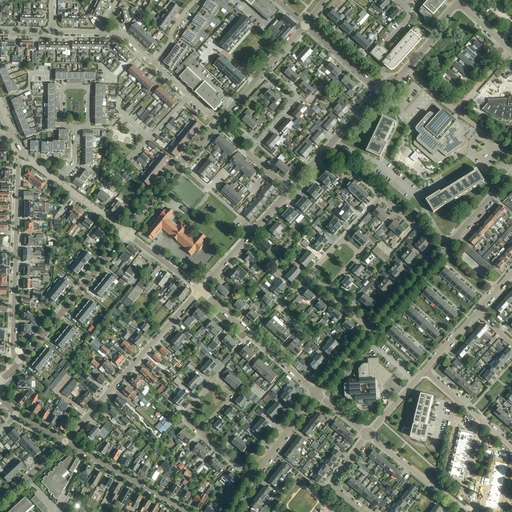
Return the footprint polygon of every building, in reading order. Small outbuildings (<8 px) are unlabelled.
[(207,0),(201,9),(206,13),(207,13),(214,18),(221,8),(226,11),(227,10),(231,13),(234,10),(227,5),(220,0),(219,2),(216,0),(215,0),(214,2),(210,0),(207,0)] [(220,0),(227,5),(230,0),(246,0),(269,20),(277,11),(274,8),(271,5),(271,6),(268,3),(269,3),(266,0),(265,1),(264,0),(220,0)] [(371,6),(379,13),(386,6),(386,7),(390,4),(385,0),(376,0),(374,3),(374,2),(371,6)] [(424,18),(426,20),(427,20),(428,21),(446,0),(428,0),(420,9),(421,11),(419,13),(424,18)] [(95,7),(93,9),(93,10),(99,12),(102,7),(94,3),(93,6),(95,7)] [(172,3),(168,7),(177,13),(180,9),(172,3)] [(163,10),(165,12),(174,18),(177,13),(168,7),(166,6),(163,10)] [(384,12),(387,15),(393,20),(396,16),(397,17),(400,13),(395,8),(394,10),(390,6),(384,12)] [(89,14),(87,15),(89,18),(91,16),(92,16),(96,18),(99,12),(93,10),(93,9),(91,8),(89,11),(90,12),(89,14)] [(327,16),(332,20),(336,15),(334,13),(337,10),(334,8),(327,16)] [(350,10),(349,9),(344,14),(346,16),(352,9),(351,8),(350,10)] [(0,23),(4,23),(4,18),(7,18),(7,14),(9,14),(9,11),(1,10),(1,14),(0,14),(0,22),(0,23)] [(360,18),(357,22),(361,25),(365,22),(369,16),(363,11),(361,13),(358,16),(360,18)] [(165,12),(162,16),(171,22),(174,18),(165,12)] [(191,24),(196,28),(203,33),(203,32),(210,22),(215,26),(216,25),(218,26),(221,23),(214,18),(207,13),(206,13),(203,17),(198,14),(191,24)] [(336,15),(332,20),(336,24),(343,16),(341,14),(339,17),(336,15)] [(80,18),(80,24),(86,24),(86,19),(87,19),(89,18),(87,15),(86,16),(83,16),(83,18),(80,18)] [(162,16),(159,21),(168,27),(171,22),(162,16)] [(244,16),(241,21),(248,27),(251,23),(244,16)] [(277,20),(267,31),(276,38),(274,40),(279,44),(296,25),(290,20),(285,16),(279,23),(277,20)] [(340,27),(344,31),(349,26),(347,24),(349,21),(347,19),(340,27)] [(132,34),(140,27),(142,24),(139,20),(136,23),(128,31),(132,34)] [(168,27),(159,21),(156,25),(165,31),(168,27)] [(241,21),(237,25),(244,31),(248,27),(241,21)] [(237,25),(233,29),(241,35),(244,31),(237,25)] [(349,26),(344,31),(349,35),(356,27),(354,25),(351,28),(349,26)] [(132,34),(136,38),(144,30),(140,27),(132,34)] [(387,66),(387,67),(388,68),(388,69),(389,69),(390,70),(391,70),(392,70),(393,70),(394,70),(394,69),(395,69),(399,63),(400,64),(425,35),(424,34),(425,33),(422,31),(422,32),(417,27),(414,29),(413,28),(390,54),(381,46),(380,47),(378,45),(370,54),(383,66),(383,65),(384,66),(386,64),(387,64),(387,65),(387,66)] [(196,28),(193,32),(188,28),(181,39),(193,48),(200,37),(203,39),(204,38),(206,40),(209,36),(203,32),(203,33),(196,28)] [(233,29),(230,33),(237,39),(241,35),(233,29)] [(136,38),(140,42),(148,34),(144,30),(136,38)] [(353,39),(357,43),(362,37),(359,35),(362,33),(360,31),(353,39)] [(230,33),(226,37),(233,43),(237,39),(230,33)] [(140,42),(144,46),(152,38),(148,34),(140,42)] [(226,37),(223,41),(230,47),(233,43),(226,37)] [(357,43),(361,47),(366,41),(362,37),(357,43)] [(152,38),(144,46),(149,50),(156,42),(152,38)] [(476,39),(473,43),(485,53),(488,50),(482,44),(481,46),(477,42),(478,41),(476,39)] [(223,41),(219,45),(226,51),(230,47),(223,41)] [(366,41),(361,47),(366,51),(373,43),(371,41),(368,43),(366,41)] [(0,44),(0,51),(5,52),(5,48),(15,48),(15,42),(5,42),(5,44),(0,44)] [(164,63),(172,69),(188,47),(182,42),(180,45),(178,43),(164,63)] [(102,43),(102,50),(105,50),(105,51),(108,51),(111,52),(111,49),(110,49),(108,48),(109,45),(109,43),(102,43)] [(369,49),(371,52),(377,46),(374,43),(369,49)] [(111,49),(111,52),(112,52),(114,54),(115,53),(117,55),(122,50),(117,46),(114,49),(111,49)] [(468,46),(465,50),(474,58),(477,56),(474,53),(470,49),(468,46)] [(307,47),(302,53),(308,57),(311,54),(314,57),(318,53),(314,49),(312,52),(307,47)] [(122,50),(117,55),(120,57),(119,58),(121,60),(126,54),(122,50)] [(318,56),(323,60),(327,56),(323,51),(318,56)] [(181,81),(184,83),(187,85),(187,86),(189,89),(190,88),(193,91),(192,91),(195,94),(195,93),(198,96),(200,99),(201,98),(203,101),(206,104),(206,103),(214,111),(218,108),(224,102),(222,101),(224,99),(217,93),(215,95),(187,69),(187,70),(185,68),(187,65),(189,67),(195,60),(194,60),(198,56),(194,52),(175,72),(180,77),(179,78),(182,80),(181,81)] [(460,52),(457,56),(470,68),(474,64),(460,52)] [(308,57),(302,53),(298,58),(300,60),(298,62),(304,68),(308,64),(305,61),(308,57)] [(126,54),(121,60),(123,62),(124,61),(126,63),(131,59),(126,54)] [(221,57),(214,64),(219,68),(225,61),(221,57)] [(225,61),(219,68),(223,71),(229,64),(225,61)] [(455,62),(453,65),(465,75),(467,72),(455,62)] [(288,69),(284,74),(289,78),(294,73),(291,70),(294,67),(290,63),(286,67),(288,69)] [(331,73),(336,68),(331,63),(327,68),(324,66),(321,70),(325,73),(329,76),(331,73)] [(229,64),(223,71),(227,75),(233,68),(229,64)] [(128,77),(130,78),(138,70),(134,66),(128,71),(131,74),(128,77)] [(233,68),(227,75),(231,79),(237,72),(233,68)] [(332,80),(336,83),(339,79),(337,77),(341,73),(336,68),(331,73),(335,76),(332,80)] [(294,73),(289,78),(295,83),(299,78),(301,80),(305,76),(309,72),(306,69),(302,74),(300,73),(297,76),(294,73)] [(134,77),(137,79),(142,74),(138,70),(130,78),(131,80),(134,77)] [(449,70),(446,73),(458,83),(460,80),(449,70)] [(0,73),(0,79),(9,76),(7,71),(0,73)] [(237,72),(231,79),(235,82),(241,75),(237,72)] [(137,85),(138,86),(146,77),(142,74),(137,79),(139,82),(137,85)] [(241,75),(235,82),(239,86),(245,79),(241,75)] [(0,79),(0,81),(1,85),(14,80),(11,81),(9,76),(0,79)] [(303,82),(299,87),(304,92),(309,86),(306,83),(309,80),(305,76),(301,80),(303,82)] [(142,85),(145,87),(150,81),(146,77),(138,86),(139,88),(142,85)] [(343,83),(346,87),(351,81),(346,77),(342,81),(339,79),(336,83),(340,87),(343,83)] [(452,85),(445,79),(442,82),(449,88),(452,85)] [(4,84),(6,89),(16,85),(14,80),(1,85),(4,84)] [(149,91),(155,85),(150,81),(145,87),(142,90),(145,93),(146,94),(149,91)] [(351,81),(346,87),(350,90),(346,94),(351,98),(355,93),(352,91),(356,86),(351,81)] [(16,85),(6,89),(8,95),(18,91),(16,85)] [(309,86),(304,92),(310,96),(312,94),(314,96),(320,90),(315,86),(315,85),(312,89),(309,86)] [(156,100),(164,91),(160,87),(159,88),(155,93),(154,93),(157,96),(155,98),(156,100)] [(267,104),(270,100),(274,95),(269,90),(265,95),(263,93),(259,97),(267,104)] [(160,98),(163,101),(168,95),(164,91),(156,100),(157,101),(160,98)] [(163,106),(164,107),(172,99),(168,95),(163,101),(166,103),(163,106)] [(274,95),(270,100),(273,103),(269,108),(273,112),(278,106),(276,104),(280,100),(274,95)] [(509,98),(488,100),(488,103),(481,111),(482,110),(484,112),(486,113),(492,116),(494,118),(501,120),(508,121),(509,121),(511,121),(511,96),(511,97),(510,97),(509,98)] [(11,101),(13,106),(22,102),(20,97),(11,101)] [(172,99),(164,107),(166,109),(169,106),(171,108),(177,103),(172,99)] [(339,105),(336,107),(344,114),(348,110),(344,106),(346,104),(340,99),(337,103),(339,105)] [(12,112),(12,113),(25,108),(22,102),(13,106),(15,111),(12,112)] [(127,113),(133,106),(130,103),(124,110),(127,113)] [(302,105),(297,110),(302,115),(305,117),(308,113),(310,116),(311,115),(312,116),(315,112),(307,106),(306,108),(302,105)] [(330,113),(334,117),(336,115),(340,119),(344,114),(336,107),(334,110),(331,107),(328,111),(330,113)] [(12,113),(14,118),(24,114),(22,109),(25,108),(12,113)] [(143,108),(137,115),(139,117),(145,110),(143,108)] [(242,121),(247,125),(252,120),(249,117),(252,114),(248,110),(244,114),(246,116),(242,121)] [(297,110),(292,115),(297,119),(296,121),(295,121),(299,125),(299,124),(303,121),(299,118),(302,115),(297,110)] [(145,112),(139,118),(142,121),(148,115),(145,112)] [(177,118),(182,123),(189,116),(183,112),(177,118)] [(414,141),(414,142),(414,143),(414,144),(414,145),(415,146),(434,163),(435,163),(436,163),(436,164),(437,163),(438,163),(464,147),(465,146),(465,145),(465,144),(465,143),(464,142),(460,138),(464,133),(464,132),(464,131),(464,130),(463,129),(440,112),(436,117),(432,114),(431,113),(430,113),(429,113),(429,114),(428,114),(416,127),(416,128),(415,129),(415,130),(416,131),(416,132),(420,135),(414,141)] [(330,113),(324,120),(333,128),(337,123),(332,119),(334,117),(330,113)] [(14,118),(16,123),(26,119),(24,114),(14,118)] [(144,123),(147,126),(153,119),(151,116),(144,123)] [(380,159),(387,144),(384,143),(393,122),(383,117),(372,141),(371,141),(365,152),(380,159)] [(16,123),(18,128),(28,125),(26,119),(16,123)] [(288,119),(284,125),(289,129),(292,126),(295,129),(297,131),(301,127),(299,125),(295,121),(293,124),(288,119)] [(252,120),(247,125),(253,130),(257,125),(259,127),(263,123),(258,120),(255,123),(252,120)] [(318,127),(322,130),(324,128),(328,132),(333,128),(324,120),(322,123),(319,120),(315,124),(318,127)] [(189,122),(188,123),(197,131),(201,126),(195,121),(192,124),(189,122)] [(190,128),(188,130),(194,135),(197,131),(188,123),(187,125),(190,128)] [(21,134),(23,133),(30,130),(28,125),(18,128),(21,134)] [(284,125),(279,130),(284,134),(282,136),(286,140),(289,136),(286,133),(289,129),(284,125)] [(312,133),(315,136),(321,141),(325,136),(320,132),(322,130),(318,127),(312,133)] [(23,133),(25,138),(35,134),(33,129),(30,130),(23,133)] [(59,130),(59,142),(65,142),(69,142),(69,138),(71,138),(71,135),(69,135),(69,130),(59,130)] [(182,131),(181,132),(190,140),(194,135),(188,130),(185,133),(182,131)] [(183,136),(180,139),(187,144),(190,140),(181,132),(180,134),(183,136)] [(275,134),(270,140),(276,144),(279,141),(282,144),(286,140),(282,136),(280,138),(275,134)] [(213,148),(215,150),(224,139),(220,136),(213,143),(216,145),(213,148)] [(310,136),(306,140),(311,144),(312,141),(317,145),(321,141),(315,136),(313,139),(310,136)] [(37,152),(42,152),(42,143),(42,142),(30,142),(29,139),(23,141),(25,148),(30,148),(30,152),(35,152),(35,153),(37,154),(37,152)] [(180,139),(178,142),(175,140),(174,141),(183,149),(187,144),(180,139)] [(219,148),(222,150),(228,143),(224,139),(215,150),(217,151),(219,148)] [(306,139),(300,146),(309,154),(313,150),(310,147),(312,145),(311,144),(306,140),(306,139)] [(267,146),(265,148),(272,155),(276,151),(273,148),(276,144),(270,140),(266,145),(267,146)] [(176,145),(173,148),(179,153),(183,149),(174,141),(172,143),(176,145)] [(53,142),(53,143),(53,152),(57,152),(57,154),(60,154),(60,152),(65,152),(65,142),(59,142),(53,142)] [(148,145),(154,150),(157,148),(150,142),(148,145)] [(42,152),(42,154),(46,154),(46,155),(49,155),(49,154),(53,154),(53,152),(53,143),(42,143),(42,152)] [(221,156),(223,157),(233,147),(228,143),(222,150),(224,152),(221,156)] [(309,154),(300,146),(294,153),(299,157),(301,155),(305,159),(309,154)] [(233,147),(223,157),(225,159),(228,155),(230,158),(237,150),(233,147)] [(179,153),(173,148),(171,151),(168,148),(166,150),(170,153),(176,158),(179,153)] [(420,156),(415,152),(410,158),(414,162),(420,156)] [(159,155),(157,156),(167,164),(170,159),(164,154),(162,158),(159,155)] [(232,163),(234,165),(241,157),(237,154),(227,164),(229,166),(232,163)] [(275,166),(281,171),(285,165),(282,162),(285,159),(281,155),(277,159),(279,161),(275,166)] [(159,161),(157,163),(163,168),(167,164),(157,156),(156,158),(159,161)] [(233,170),(235,172),(245,161),(241,157),(234,165),(236,167),(233,170)] [(139,158),(136,161),(143,166),(145,163),(139,158)] [(204,164),(211,170),(214,173),(218,169),(207,160),(204,164)] [(240,170),(242,172),(249,165),(245,161),(235,172),(237,173),(240,170)] [(151,164),(150,165),(159,173),(163,168),(157,163),(155,166),(151,164)] [(204,164),(200,168),(211,177),(212,175),(209,173),(211,170),(204,164)] [(152,169),(150,172),(156,177),(159,173),(150,165),(149,167),(152,169)] [(241,177),(243,179),(253,168),(249,165),(242,172),(244,174),(241,177)] [(285,165),(281,171),(286,175),(290,171),(292,173),(296,169),(292,165),(289,168),(285,165)] [(41,190),(43,192),(47,187),(45,185),(47,183),(28,168),(26,169),(25,170),(25,172),(27,173),(25,176),(29,179),(28,181),(41,190)] [(211,177),(200,168),(196,172),(204,179),(206,176),(209,179),(211,177)] [(253,168),(243,179),(245,181),(248,177),(250,179),(257,172),(253,168)] [(83,169),(80,173),(88,180),(92,175),(83,169)] [(146,170),(143,174),(152,182),(156,177),(150,172),(149,173),(146,170)] [(327,171),(323,176),(332,184),(338,178),(334,174),(332,176),(327,171)] [(443,206),(483,181),(477,172),(472,175),(471,173),(468,174),(470,176),(466,179),(464,177),(462,178),(464,180),(460,182),(458,180),(456,182),(457,184),(453,186),(452,184),(450,186),(451,188),(447,190),(446,188),(444,189),(445,191),(441,194),(440,192),(439,192),(438,193),(439,195),(437,196),(436,194),(425,200),(433,213),(443,207),(443,206)] [(80,173),(76,178),(85,184),(88,180),(80,173)] [(152,182),(143,174),(142,176),(145,178),(142,181),(148,186),(152,182)] [(99,181),(108,188),(112,183),(103,176),(99,181)] [(324,185),(322,187),(327,191),(328,189),(328,188),(331,184),(332,185),(332,184),(323,176),(319,180),(324,185)] [(85,184),(76,178),(73,183),(81,189),(85,184)] [(344,189),(348,193),(356,185),(351,181),(344,189)] [(267,185),(265,188),(271,194),(276,189),(268,182),(266,184),(267,185)] [(220,192),(224,196),(234,186),(232,184),(229,187),(227,185),(220,192)] [(315,184),(311,189),(321,197),(327,191),(322,187),(320,189),(315,184)] [(350,192),(353,195),(360,188),(356,185),(348,193),(350,192)] [(101,191),(97,197),(106,204),(111,198),(111,199),(114,195),(104,186),(101,190),(101,191)] [(224,196),(228,200),(235,192),(233,190),(236,187),(234,186),(224,196)] [(262,190),(260,193),(267,199),(271,194),(265,188),(264,188),(263,187),(261,189),(262,190)] [(360,188),(353,195),(357,199),(364,192),(360,188)] [(312,198),(310,200),(315,204),(321,197),(311,189),(307,193),(312,198)] [(228,200),(232,203),(242,193),(240,191),(237,194),(235,192),(228,200)] [(368,196),(364,192),(357,199),(362,202),(368,196)] [(242,193),(232,203),(236,207),(243,200),(241,198),(244,194),(242,193)] [(259,196),(257,199),(264,205),(268,200),(267,199),(260,193),(258,195),(259,196)] [(304,197),(300,202),(309,210),(315,204),(310,200),(309,202),(304,197)] [(117,198),(113,204),(109,210),(114,214),(116,210),(117,211),(119,208),(123,202),(117,198)] [(255,202),(252,204),(259,210),(264,205),(257,199),(255,198),(253,200),(255,202)] [(511,206),(511,205),(511,203),(511,201),(508,198),(505,200),(503,203),(508,208),(510,209),(511,206)] [(3,204),(3,203),(0,202),(0,206),(0,207),(0,208),(0,210),(1,210),(1,211),(3,211),(3,210),(8,211),(8,210),(9,210),(9,207),(8,207),(8,204),(3,204)] [(301,211),(299,213),(303,217),(309,210),(300,202),(296,206),(301,211)] [(25,203),(25,213),(42,213),(42,214),(49,214),(49,204),(42,204),(42,203),(25,203)] [(250,207),(247,210),(254,216),(259,210),(252,204),(251,203),(249,206),(250,207)] [(346,203),(340,210),(349,218),(353,214),(348,209),(351,207),(346,203)] [(500,206),(496,210),(505,218),(506,215),(503,213),(505,210),(500,206)] [(67,219),(70,221),(79,210),(77,209),(77,208),(76,207),(75,207),(70,214),(71,215),(70,217),(69,216),(67,219)] [(254,216),(247,210),(246,208),(244,211),(245,212),(242,215),(243,215),(244,216),(249,221),(254,216)] [(290,208),(286,213),(295,221),(301,215),(303,217),(299,213),(297,211),(295,213),(290,208)] [(374,223),(375,222),(375,221),(383,212),(378,208),(373,214),(376,217),(372,221),(374,223)] [(194,240),(187,235),(187,234),(187,233),(189,230),(181,223),(178,226),(177,226),(169,219),(171,217),(170,216),(173,212),(169,209),(166,213),(164,211),(158,218),(159,219),(147,233),(148,234),(147,236),(151,240),(153,238),(154,239),(162,229),(187,249),(185,251),(191,256),(195,251),(198,253),(204,246),(201,244),(206,238),(200,234),(195,239),(194,240)] [(79,210),(70,221),(74,224),(76,221),(75,220),(76,218),(78,220),(83,213),(82,213),(82,212),(81,211),(80,211),(79,210)] [(336,214),(334,216),(339,220),(341,218),(346,223),(349,218),(340,210),(341,210),(337,215),(336,214)] [(496,210),(492,215),(499,221),(501,218),(503,220),(505,218),(496,210)] [(0,220),(1,221),(2,221),(3,220),(8,220),(9,219),(9,218),(8,217),(8,214),(2,214),(2,213),(0,212),(0,220)] [(375,221),(375,222),(378,224),(380,221),(383,223),(389,217),(383,212),(375,221)] [(290,228),(295,221),(286,213),(282,217),(287,222),(285,224),(290,228)] [(362,221),(365,223),(370,217),(368,215),(362,221)] [(492,215),(488,219),(495,225),(499,221),(492,215)] [(329,222),(328,223),(338,231),(342,227),(337,222),(339,220),(334,216),(332,218),(334,220),(330,224),(329,222)] [(89,230),(93,224),(87,219),(83,224),(81,222),(77,227),(80,229),(82,230),(85,227),(89,230)] [(484,223),(489,228),(491,229),(495,225),(488,219),(484,223)] [(0,229),(7,230),(8,229),(8,227),(8,224),(2,224),(2,223),(0,222),(0,229)] [(390,237),(391,236),(399,226),(394,222),(388,228),(391,231),(387,235),(390,237)] [(334,235),(338,231),(328,223),(323,229),(327,233),(329,231),(334,235)] [(484,223),(480,228),(489,235),(491,233),(487,230),(489,228),(484,223)] [(269,232),(275,237),(281,231),(284,233),(287,229),(282,224),(279,226),(276,224),(269,232)] [(372,230),(377,235),(383,228),(381,226),(376,231),(374,229),(372,230)] [(391,236),(393,238),(396,235),(399,237),(404,231),(399,226),(391,236)] [(480,228),(476,232),(481,237),(484,234),(490,240),(491,238),(492,238),(489,235),(480,228)] [(95,240),(94,239),(96,236),(101,239),(101,238),(102,239),(102,238),(103,239),(106,236),(98,230),(95,234),(94,234),(91,237),(95,240)] [(352,238),(358,243),(363,237),(357,232),(352,238)] [(476,232),(473,237),(478,241),(481,237),(476,232)] [(323,236),(318,242),(324,247),(329,241),(323,236)] [(363,237),(358,243),(363,247),(369,241),(363,237)] [(423,237),(419,241),(426,248),(430,243),(423,237)] [(478,241),(473,237),(468,241),(475,247),(479,243),(478,241)] [(260,252),(264,256),(272,247),(265,241),(262,244),(258,241),(255,245),(261,251),(260,252)] [(410,242),(408,244),(413,249),(415,247),(422,253),(426,248),(419,241),(414,246),(410,242)] [(324,247),(318,242),(313,247),(319,253),(324,247)] [(409,249),(405,254),(412,261),(416,256),(411,251),(413,249),(408,244),(406,247),(409,249)] [(122,260),(124,262),(134,249),(130,246),(129,246),(120,258),(122,260)] [(286,254),(278,246),(274,251),(282,258),(286,254)] [(487,250),(485,248),(483,249),(484,250),(482,252),(480,251),(478,253),(482,256),(487,250)] [(24,250),(24,256),(35,257),(41,257),(41,253),(42,253),(42,249),(36,249),(35,254),(31,254),(31,251),(24,250)] [(134,249),(124,262),(126,263),(128,261),(131,257),(134,258),(138,252),(134,249)] [(505,250),(501,255),(508,260),(511,256),(505,250)] [(80,252),(78,254),(88,262),(92,257),(84,251),(82,254),(80,252)] [(247,256),(243,259),(247,262),(248,260),(250,261),(251,262),(253,264),(255,263),(259,258),(254,254),(253,255),(249,251),(246,255),(247,256)] [(309,251),(304,257),(310,262),(315,257),(309,251)] [(363,260),(368,265),(374,258),(369,253),(363,260)] [(88,262),(78,254),(77,256),(79,258),(77,260),(84,266),(88,262)] [(398,256),(396,258),(401,263),(403,261),(408,265),(412,261),(405,254),(400,258),(398,256)] [(497,256),(496,257),(504,265),(508,260),(501,255),(499,257),(497,256)] [(310,262),(304,257),(299,263),(305,268),(310,262)] [(504,265),(496,257),(494,260),(497,262),(495,265),(497,267),(500,269),(504,265)] [(396,263),(392,268),(400,274),(404,270),(399,265),(401,263),(396,258),(393,261),(396,263)] [(84,266),(77,260),(75,263),(72,261),(71,263),(81,271),(84,266)] [(81,271),(71,263),(70,264),(72,266),(70,269),(77,275),(81,271)] [(255,263),(252,267),(258,272),(261,268),(261,269),(263,267),(258,263),(256,264),(255,263)] [(150,273),(148,275),(153,278),(160,268),(156,265),(153,269),(150,266),(146,271),(150,273)] [(352,272),(357,276),(363,269),(358,265),(352,272)] [(233,270),(228,276),(234,281),(236,278),(241,282),(248,274),(239,266),(237,269),(241,272),(241,273),(239,275),(233,270)] [(125,274),(122,278),(129,284),(138,273),(136,272),(130,267),(125,274)] [(295,267),(290,272),(296,278),(301,272),(295,267)] [(385,270),(383,272),(389,277),(391,274),(396,279),(400,274),(392,268),(388,272),(385,270)] [(439,275),(444,280),(451,273),(446,268),(439,275)] [(116,274),(122,278),(125,274),(119,270),(116,274)] [(273,284),(275,286),(281,291),(283,289),(284,290),(285,290),(287,288),(287,287),(286,286),(278,279),(280,277),(275,273),(272,270),(270,273),(277,279),(273,284)] [(155,283),(159,286),(162,288),(168,280),(167,279),(169,276),(165,272),(159,279),(158,278),(155,283)] [(296,278),(290,272),(285,278),(291,283),(296,278)] [(385,278),(381,283),(389,290),(393,285),(387,279),(389,277),(383,272),(381,274),(385,278)] [(444,280),(449,284),(456,277),(451,273),(444,280)] [(116,280),(108,274),(104,279),(114,287),(116,285),(113,283),(116,280)] [(341,284),(346,288),(352,281),(348,277),(341,284)] [(449,284),(454,289),(461,281),(456,277),(449,284)] [(60,281),(57,279),(56,281),(66,289),(69,285),(62,279),(60,281)] [(114,287),(104,279),(101,283),(108,289),(110,286),(113,288),(114,287)] [(120,301),(129,309),(148,284),(142,279),(134,289),(132,287),(120,301)] [(166,287),(170,290),(166,296),(169,298),(177,288),(176,287),(179,283),(175,280),(174,281),(172,279),(166,287)] [(66,289),(56,281),(54,283),(57,285),(54,288),(62,294),(66,289)] [(454,289),(459,293),(466,286),(461,281),(454,289)] [(144,292),(147,295),(149,293),(155,285),(151,282),(145,290),(144,292)] [(108,289),(101,283),(97,287),(107,295),(108,294),(106,292),(108,289)] [(389,290),(381,283),(377,288),(385,294),(389,290)] [(216,289),(225,297),(230,293),(229,292),(230,291),(225,286),(223,287),(220,285),(216,289)] [(275,286),(271,291),(277,296),(281,291),(275,286)] [(459,293),(464,298),(471,290),(466,286),(459,293)] [(107,295),(97,287),(93,292),(101,298),(103,295),(105,297),(107,295)] [(185,296),(184,295),(188,290),(187,290),(187,289),(186,288),(185,288),(184,287),(180,293),(179,292),(175,298),(181,302),(185,296)] [(422,294),(427,299),(433,292),(428,287),(422,294)] [(62,294),(54,288),(52,290),(50,288),(48,290),(58,298),(62,294)] [(54,303),(58,298),(48,290),(47,292),(49,294),(47,297),(54,303)] [(302,297),(301,299),(302,300),(303,300),(304,299),(307,301),(308,299),(309,300),(311,301),(311,302),(315,297),(308,290),(304,295),(302,297)] [(471,290),(464,298),(469,302),(476,295),(471,290)] [(273,300),(264,292),(261,295),(264,297),(261,300),(268,306),(273,300)] [(427,299),(432,304),(438,296),(433,292),(427,299)] [(359,300),(365,305),(370,299),(364,294),(359,300)] [(300,295),(292,304),(295,307),(302,300),(301,299),(302,297),(300,295)] [(432,304),(437,308),(443,301),(438,296),(432,304)] [(511,300),(507,296),(503,301),(508,305),(511,303),(511,304),(511,300)] [(22,300),(21,301),(22,302),(22,303),(22,305),(26,305),(26,306),(28,308),(30,308),(30,307),(35,308),(35,304),(31,304),(31,300),(22,299),(22,300)] [(238,301),(234,305),(240,311),(242,308),(246,311),(250,307),(246,303),(245,303),(240,299),(239,301),(238,301)] [(370,299),(365,305),(370,310),(376,304),(370,299)] [(165,306),(169,309),(174,303),(170,300),(165,306)] [(97,307),(90,301),(86,305),(96,313),(97,312),(95,310),(97,307)] [(316,306),(323,313),(327,308),(320,301),(316,306)] [(437,308),(442,313),(448,305),(443,301),(437,308)] [(503,301),(499,305),(504,309),(508,305),(503,301)] [(120,311),(124,306),(120,303),(116,308),(120,311)] [(96,313),(86,305),(82,310),(90,316),(92,313),(94,315),(96,313)] [(254,313),(258,309),(253,305),(248,310),(250,312),(246,316),(253,323),(258,317),(254,313)] [(442,313),(447,317),(453,310),(448,305),(442,313)] [(504,309),(499,305),(495,310),(500,314),(499,315),(501,317),(505,313),(503,311),(504,309)] [(404,314),(409,319),(416,312),(411,307),(404,314)] [(329,313),(327,315),(329,317),(328,317),(336,323),(342,316),(335,309),(330,314),(329,313)] [(90,316),(82,310),(79,314),(89,322),(90,320),(88,319),(90,316)] [(184,324),(188,328),(197,318),(200,322),(201,321),(203,323),(206,319),(204,318),(205,316),(198,310),(193,315),(191,318),(189,317),(184,324)] [(453,310),(447,317),(452,322),(458,314),(453,310)] [(30,315),(30,314),(27,314),(27,312),(22,312),(22,320),(30,321),(32,323),(34,325),(38,321),(31,315),(30,315)] [(409,319),(414,323),(421,316),(416,312),(409,319)] [(89,322),(79,314),(75,319),(82,325),(85,322),(87,324),(89,322)] [(266,327),(270,331),(277,323),(272,319),(275,316),(273,314),(268,320),(270,322),(266,327)] [(414,323),(419,328),(426,321),(421,316),(414,323)] [(118,323),(124,327),(127,324),(121,320),(120,320),(119,319),(117,321),(119,323),(118,323)] [(327,324),(324,322),(322,320),(318,324),(323,329),(327,324)] [(354,326),(347,320),(343,325),(350,331),(354,326)] [(141,329),(145,333),(146,332),(147,330),(150,327),(145,323),(145,324),(142,321),(140,323),(144,326),(141,329)] [(419,328),(424,332),(431,325),(426,321),(419,328)] [(209,335),(212,333),(211,332),(217,326),(212,322),(207,327),(206,328),(210,331),(208,334),(209,335)] [(270,331),(275,335),(282,327),(277,323),(270,331)] [(22,335),(23,335),(25,335),(26,335),(27,335),(27,334),(31,334),(31,333),(32,331),(35,334),(36,333),(33,330),(35,327),(31,324),(30,326),(22,325),(22,335)] [(478,329),(483,334),(491,341),(493,343),(497,339),(495,337),(493,339),(485,332),(488,329),(482,324),(478,329)] [(424,332),(429,336),(435,329),(431,325),(424,332)] [(77,332),(69,326),(66,330),(75,338),(77,337),(77,336),(74,335),(77,332)] [(211,332),(212,333),(217,337),(222,331),(217,326),(211,332)] [(386,334),(392,338),(398,331),(393,326),(386,334)] [(275,335),(279,339),(286,331),(282,327),(275,335)] [(435,329),(429,336),(434,341),(441,334),(435,329)] [(478,329),(473,334),(479,339),(483,334),(478,329)] [(75,338),(66,330),(62,335),(69,341),(72,338),(74,340),(75,338)] [(122,337),(125,339),(126,340),(129,337),(131,339),(130,340),(133,342),(132,342),(138,347),(141,343),(130,333),(129,334),(124,330),(120,335),(116,331),(115,332),(116,333),(120,336),(121,335),(122,337)] [(200,330),(194,336),(197,338),(203,332),(200,330)] [(132,331),(130,333),(141,343),(144,340),(139,335),(137,333),(136,334),(132,331)] [(289,338),(291,340),(295,335),(293,333),(291,335),(286,331),(279,339),(284,343),(289,338)] [(392,338),(397,343),(403,335),(398,331),(392,338)] [(177,335),(175,337),(181,343),(184,339),(186,341),(191,337),(186,332),(183,335),(180,332),(179,332),(178,332),(176,333),(176,335),(177,335)] [(473,334),(469,339),(475,344),(476,342),(479,345),(482,342),(479,339),(473,334)] [(69,341),(62,335),(58,339),(68,347),(69,345),(67,343),(69,341)] [(288,348),(292,352),(299,345),(294,341),(298,337),(295,335),(291,340),(293,342),(288,348)] [(397,343),(401,347),(408,340),(403,335),(397,343)] [(223,347),(225,349),(233,340),(228,336),(222,342),(225,344),(223,347)] [(181,343),(175,337),(171,343),(174,345),(171,348),(176,353),(183,345),(181,343)] [(68,347),(58,339),(55,343),(62,350),(64,347),(67,349),(68,347)] [(123,364),(111,354),(95,339),(90,345),(98,353),(100,350),(106,356),(107,354),(109,356),(110,356),(110,357),(112,360),(115,363),(114,363),(116,365),(116,364),(119,367),(120,366),(121,366),(123,364)] [(332,339),(327,345),(333,350),(338,344),(332,339)] [(469,339),(465,344),(470,349),(473,346),(474,347),(476,345),(475,344),(469,339)] [(101,343),(104,345),(110,350),(112,348),(103,340),(101,343)] [(233,340),(225,349),(227,350),(229,348),(232,351),(238,345),(233,340)] [(401,347),(406,352),(413,344),(408,340),(401,347)] [(496,346),(501,351),(510,358),(511,355),(511,351),(508,348),(506,346),(504,348),(498,344),(500,342),(498,340),(494,344),(496,346)] [(115,344),(116,343),(112,341),(110,344),(113,347),(118,350),(120,348),(115,344)] [(121,346),(124,349),(123,350),(126,352),(127,352),(131,355),(134,351),(130,348),(131,347),(124,341),(121,346)] [(406,352),(411,356),(418,349),(413,344),(406,352)] [(465,344),(460,348),(466,354),(470,349),(465,344)] [(299,345),(292,352),(297,357),(302,350),(305,352),(309,347),(307,345),(303,349),(299,345)] [(333,350),(327,345),(323,350),(328,355),(333,350)] [(239,354),(244,358),(251,351),(246,347),(239,354)] [(166,355),(169,358),(171,355),(165,350),(162,348),(159,351),(162,353),(162,354),(165,357),(166,355)] [(466,354),(460,348),(456,353),(459,356),(458,358),(462,362),(463,360),(462,359),(466,354)] [(43,353),(42,353),(52,362),(54,360),(51,358),(54,355),(46,349),(46,350),(43,353)] [(418,349),(411,356),(417,361),(423,353),(418,349)] [(113,351),(111,354),(123,364),(125,361),(124,361),(125,360),(118,354),(117,355),(113,351)] [(245,371),(247,368),(252,363),(250,361),(255,355),(251,351),(244,358),(249,362),(242,369),(245,371)] [(502,355),(499,358),(505,363),(510,358),(501,351),(500,353),(502,355)] [(39,357),(39,358),(46,364),(49,361),(51,363),(52,362),(42,353),(42,354),(40,357),(39,357)] [(153,358),(152,358),(159,364),(160,362),(163,366),(167,362),(163,358),(162,359),(156,354),(155,356),(154,356),(153,357),(153,358)] [(319,354),(314,360),(320,365),(325,359),(319,354)] [(36,362),(35,362),(45,370),(46,369),(44,367),(46,364),(39,358),(38,358),(38,359),(36,362)] [(368,364),(363,364),(358,369),(359,375),(356,375),(356,380),(348,380),(344,386),(344,397),(349,401),(355,401),(355,406),(360,411),(371,410),(376,405),(376,400),(381,400),(380,389),(381,388),(384,391),(386,389),(383,387),(392,376),(379,364),(379,358),(368,359),(368,364)] [(499,358),(495,362),(501,368),(505,363),(499,358)] [(91,363),(97,368),(100,365),(94,360),(91,363)] [(107,360),(102,367),(106,371),(106,372),(108,372),(111,375),(112,375),(114,374),(114,373),(115,371),(112,368),(113,368),(109,365),(111,363),(107,360)] [(211,360),(206,365),(212,371),(217,365),(211,360)] [(252,367),(257,372),(263,364),(259,360),(254,365),(252,363),(247,368),(250,370),(252,367)] [(320,365),(314,360),(309,365),(315,371),(320,365)] [(147,365),(146,365),(152,371),(153,369),(157,373),(159,370),(150,361),(148,363),(146,364),(147,365)] [(32,366),(31,367),(39,373),(41,370),(44,372),(45,370),(35,362),(35,363),(32,366)] [(495,362),(491,367),(497,372),(501,368),(495,362)] [(257,372),(261,376),(268,368),(263,364),(257,372)] [(212,371),(206,365),(201,371),(207,376),(212,371)] [(169,370),(176,376),(179,373),(172,367),(169,370)] [(444,372),(448,376),(453,371),(448,367),(444,372)] [(484,370),(487,372),(492,377),(497,372),(491,367),(488,371),(487,370),(488,369),(486,367),(484,370)] [(140,372),(153,385),(157,381),(143,368),(142,370),(141,370),(140,371),(140,372)] [(261,376),(266,380),(273,372),(268,368),(261,376)] [(98,378),(96,380),(102,385),(103,385),(105,383),(105,382),(107,380),(94,369),(91,372),(98,378)] [(237,377),(232,372),(232,373),(227,369),(222,375),(226,378),(224,380),(230,385),(235,379),(237,377)] [(448,376),(453,380),(457,375),(453,371),(448,376)] [(80,384),(85,388),(87,390),(89,389),(95,394),(97,391),(98,392),(99,390),(99,389),(93,383),(91,385),(89,383),(90,382),(87,379),(89,377),(82,372),(79,376),(84,380),(80,384)] [(273,372),(266,380),(271,384),(277,376),(273,372)] [(492,377),(487,372),(482,377),(483,378),(481,380),(484,382),(486,380),(488,382),(492,377)] [(144,381),(137,375),(137,376),(136,376),(135,377),(135,378),(134,379),(133,379),(130,383),(141,392),(142,393),(145,390),(144,389),(146,386),(143,383),(144,381)] [(197,375),(192,381),(198,386),(203,380),(197,375)] [(453,380),(457,384),(462,379),(457,375),(453,380)] [(18,386),(23,387),(23,388),(27,388),(31,388),(31,377),(27,377),(27,376),(23,376),(23,378),(18,377),(18,386)] [(457,384),(462,388),(466,383),(464,381),(467,379),(464,377),(462,379),(457,384)] [(235,379),(230,385),(236,390),(241,384),(235,379)] [(198,386),(192,381),(187,386),(193,391),(198,386)] [(71,391),(69,393),(76,398),(77,396),(80,399),(78,402),(83,408),(88,402),(79,394),(80,393),(78,391),(80,389),(78,387),(80,384),(78,383),(76,385),(75,387),(73,389),(71,391)] [(462,388),(466,392),(471,387),(466,383),(462,388)] [(471,387),(466,392),(471,396),(473,394),(475,396),(479,392),(476,390),(475,391),(473,389),(477,385),(475,383),(471,387)] [(80,384),(78,387),(80,389),(78,391),(80,393),(79,394),(88,402),(93,397),(87,392),(84,395),(81,392),(85,388),(80,384)] [(134,392),(127,386),(127,387),(126,387),(124,389),(125,389),(124,390),(123,390),(122,392),(122,393),(128,398),(129,397),(134,401),(137,397),(133,393),(134,392)] [(290,387),(285,393),(291,398),(296,393),(290,387)] [(183,390),(178,396),(184,401),(189,396),(183,390)] [(19,404),(20,404),(22,406),(34,392),(31,391),(29,391),(24,397),(23,396),(18,402),(19,402),(19,403),(19,404)] [(291,398),(285,393),(280,399),(286,404),(291,398)] [(36,394),(30,404),(33,406),(39,396),(36,394)] [(241,396),(235,403),(240,408),(246,400),(249,403),(251,401),(251,400),(249,398),(246,396),(244,394),(242,397),(241,396)] [(412,425),(410,437),(424,440),(428,426),(425,425),(432,397),(420,394),(413,425),(412,425)] [(184,401),(178,396),(173,402),(179,407),(184,401)] [(117,397),(116,399),(131,414),(133,412),(125,405),(126,404),(119,397),(118,398),(117,397)] [(131,414),(116,399),(114,401),(114,402),(113,403),(121,410),(122,408),(126,413),(125,413),(127,415),(126,417),(130,420),(134,416),(131,414)] [(141,402),(146,407),(149,404),(144,399),(141,402)] [(64,412),(69,405),(64,402),(61,400),(58,405),(52,415),(53,416),(51,420),(49,423),(53,426),(55,422),(56,423),(58,419),(60,420),(64,412)] [(42,408),(43,405),(40,403),(38,406),(35,404),(31,412),(32,413),(33,414),(34,414),(37,415),(39,411),(40,412),(42,408)] [(46,409),(41,418),(42,419),(43,420),(44,420),(45,420),(49,413),(47,412),(51,405),(48,403),(45,408),(46,409)] [(277,403),(272,408),(278,414),(283,408),(277,403)] [(494,414),(498,418),(503,412),(499,408),(501,406),(498,404),(494,408),(497,410),(494,414)] [(69,405),(64,412),(65,413),(64,415),(65,416),(58,428),(60,429),(61,430),(62,431),(62,430),(63,431),(66,426),(67,425),(67,424),(64,422),(67,417),(68,417),(69,416),(69,415),(66,413),(68,409),(71,411),(73,409),(69,405)] [(224,415),(229,419),(236,412),(231,408),(224,415)] [(278,414),(272,408),(267,414),(273,419),(278,414)] [(113,416),(112,416),(114,418),(110,422),(114,425),(117,421),(121,425),(123,424),(126,427),(129,423),(122,416),(120,414),(119,415),(116,412),(116,413),(112,409),(109,413),(113,416)] [(498,418),(503,422),(508,416),(510,414),(508,412),(506,415),(503,412),(498,418)] [(314,418),(320,423),(322,424),(324,422),(321,420),(323,418),(317,413),(314,418)] [(503,422),(507,426),(511,420),(511,419),(508,416),(503,422)] [(155,428),(163,435),(172,425),(164,418),(155,428)] [(263,418),(258,424),(264,429),(269,423),(263,418)] [(314,418),(310,422),(316,427),(320,423),(314,418)] [(213,427),(218,431),(225,424),(220,419),(213,427)] [(310,422),(306,427),(312,432),(316,427),(310,422)] [(331,428),(336,432),(341,426),(336,422),(331,428)] [(100,436),(104,440),(112,430),(106,424),(100,431),(96,427),(89,435),(93,439),(96,436),(98,438),(100,436)] [(264,429),(258,424),(253,429),(259,434),(264,429)] [(336,432),(341,435),(345,429),(341,426),(336,432)] [(176,444),(178,446),(188,435),(183,430),(181,433),(174,427),(168,434),(177,442),(176,444)] [(312,432),(306,427),(302,432),(308,437),(311,434),(313,436),(314,434),(312,432)] [(8,435),(12,439),(19,433),(15,428),(8,435)] [(113,432),(118,437),(122,433),(117,428),(113,432)] [(341,435),(345,439),(350,433),(345,429),(341,435)] [(460,432),(455,454),(466,457),(469,443),(470,444),(470,447),(473,435),(460,432)] [(16,444),(18,442),(23,437),(19,433),(12,439),(16,444)] [(345,439),(344,441),(351,446),(354,442),(352,441),(355,437),(350,433),(345,439)] [(18,442),(22,446),(30,439),(25,435),(23,437),(18,442)] [(188,435),(178,446),(180,444),(182,445),(184,443),(187,445),(183,449),(186,451),(192,444),(190,442),(193,439),(188,435)] [(231,443),(237,448),(242,442),(236,437),(231,443)] [(299,437),(295,442),(301,446),(305,442),(299,437)] [(22,446),(26,450),(33,443),(30,439),(22,446)] [(100,452),(105,455),(107,452),(109,454),(113,447),(111,446),(112,444),(109,442),(108,443),(106,442),(101,448),(102,449),(100,452)] [(242,442),(237,448),(243,453),(248,447),(242,442)] [(295,442),(291,446),(297,451),(299,448),(302,450),(304,448),(301,446),(295,442)] [(26,450),(30,454),(37,447),(33,443),(26,450)] [(138,448),(134,444),(132,447),(132,446),(128,450),(131,452),(134,449),(136,450),(138,448)] [(193,451),(198,455),(203,449),(198,444),(193,451)] [(114,453),(111,458),(113,459),(114,460),(115,461),(116,460),(116,461),(121,453),(119,452),(122,448),(121,447),(122,446),(120,445),(117,450),(115,449),(113,452),(114,453)] [(291,446),(288,451),(296,458),(298,456),(295,454),(297,451),(291,446)] [(335,450),(331,455),(337,460),(341,455),(338,452),(340,450),(336,446),(334,449),(335,450)] [(37,447),(30,454),(34,458),(41,452),(37,447)] [(203,449),(198,455),(194,460),(196,461),(200,457),(203,460),(209,453),(203,449)] [(296,458),(288,451),(284,456),(286,458),(285,459),(292,465),(295,460),(295,461),(296,460),(298,462),(300,461),(296,458)] [(370,465),(371,463),(378,455),(373,451),(368,457),(371,459),(367,463),(370,465)] [(326,458),(328,460),(334,464),(337,460),(331,455),(329,453),(326,458)] [(455,454),(450,476),(462,479),(464,471),(462,471),(466,457),(455,454)] [(375,462),(378,465),(383,459),(378,455),(371,463),(373,465),(375,462)] [(121,464),(127,467),(130,462),(131,462),(133,459),(129,456),(129,457),(127,456),(125,458),(121,464)] [(131,469),(133,470),(133,471),(134,472),(135,471),(136,472),(140,465),(138,464),(138,463),(139,463),(140,462),(140,461),(142,457),(140,456),(137,459),(131,469)] [(49,476),(47,477),(46,476),(43,479),(44,480),(41,482),(49,491),(48,492),(56,500),(57,499),(58,500),(68,482),(68,483),(62,477),(68,471),(73,473),(73,474),(80,462),(76,460),(69,457),(62,463),(61,462),(58,465),(59,466),(57,468),(56,467),(53,470),(54,471),(52,473),(51,472),(48,475),(49,476)] [(211,466),(214,469),(220,463),(215,459),(211,463),(208,461),(204,466),(208,469),(211,466)] [(383,468),(387,462),(383,459),(378,465),(381,467),(379,469),(381,471),(383,468)] [(18,460),(13,464),(20,471),(25,467),(18,460)] [(328,460),(324,464),(330,469),(334,464),(328,460)] [(167,472),(171,468),(165,462),(161,467),(155,472),(153,471),(149,478),(155,481),(159,474),(158,474),(163,469),(167,472)] [(192,471),(196,473),(204,464),(202,462),(196,468),(195,467),(192,471)] [(383,468),(387,472),(392,466),(387,462),(383,468)] [(495,471),(491,485),(502,487),(508,465),(495,462),(492,474),(493,474),(493,471),(495,471)] [(220,463),(214,469),(217,472),(214,475),(218,479),(222,474),(221,472),(225,468),(220,463)] [(283,463),(280,468),(287,474),(292,468),(288,464),(287,466),(283,463)] [(13,464),(9,467),(16,475),(20,471),(13,464)] [(324,464),(320,469),(326,474),(330,469),(324,464)] [(148,473),(147,473),(150,468),(144,465),(142,470),(141,469),(138,474),(145,478),(148,473)] [(89,467),(90,467),(87,466),(86,466),(79,480),(84,483),(82,486),(84,488),(88,482),(85,480),(91,469),(90,468),(89,467)] [(387,472),(392,476),(397,470),(392,466),(387,472)] [(9,467),(5,471),(12,478),(16,475),(9,467)] [(171,468),(167,472),(168,473),(163,478),(159,484),(160,485),(160,486),(160,487),(162,488),(163,487),(163,488),(167,481),(165,480),(166,479),(174,471),(171,468)] [(280,468),(276,473),(282,477),(284,474),(286,476),(287,474),(280,468)] [(320,469),(316,474),(323,478),(326,474),(320,469)] [(187,470),(184,474),(190,478),(193,474),(187,470)] [(397,470),(392,476),(397,479),(395,481),(398,483),(402,478),(400,476),(402,474),(397,470)] [(12,478),(5,471),(1,475),(8,483),(12,478)] [(95,476),(95,475),(90,484),(96,487),(99,481),(103,474),(98,471),(95,476)] [(323,478),(316,474),(314,472),(312,474),(315,476),(313,479),(319,483),(323,478)] [(220,482),(224,486),(227,482),(232,486),(238,479),(231,473),(228,477),(225,475),(220,482)] [(276,473),(272,477),(278,482),(282,477),(276,473)] [(278,482),(272,477),(268,482),(274,487),(278,482)] [(100,488),(104,490),(106,487),(109,489),(114,481),(113,481),(113,480),(112,479),(111,480),(108,478),(105,483),(103,486),(102,485),(100,488)] [(347,484),(352,488),(357,482),(352,478),(347,484)] [(352,488),(357,492),(361,486),(359,484),(361,481),(359,479),(357,482),(352,488)] [(180,489),(180,488),(178,487),(180,483),(177,482),(175,485),(174,485),(173,487),(173,488),(171,492),(173,493),(173,494),(175,495),(176,495),(178,491),(179,492),(180,489)] [(111,493),(113,494),(109,500),(114,503),(118,496),(116,495),(122,486),(121,485),(120,484),(119,485),(117,483),(111,493)] [(412,485),(408,490),(414,495),(418,490),(417,490),(419,488),(416,485),(414,487),(412,485)] [(486,498),(484,507),(497,510),(502,487),(491,485),(488,499),(487,499),(487,498),(486,498)] [(188,488),(186,486),(182,491),(184,492),(181,498),(183,499),(183,500),(184,501),(185,500),(187,501),(189,498),(192,494),(187,492),(189,488),(188,488)] [(265,486),(261,491),(267,496),(271,491),(272,492),(274,490),(269,486),(268,489),(265,486)] [(357,492),(361,495),(366,489),(361,486),(357,492)] [(132,492),(131,491),(130,490),(127,489),(125,493),(124,493),(119,501),(125,505),(130,496),(132,492)] [(361,495),(366,499),(371,493),(366,489),(361,495)] [(408,490),(404,495),(410,500),(414,495),(408,490)] [(195,506),(201,510),(206,501),(207,501),(209,498),(210,498),(213,493),(208,491),(206,495),(203,493),(200,497),(197,495),(194,501),(197,503),(195,506)] [(261,491),(257,496),(263,501),(265,498),(269,501),(268,501),(271,503),(273,501),(270,499),(271,499),(267,496),(261,491)] [(366,499),(371,503),(376,497),(371,493),(366,499)] [(91,499),(96,502),(99,497),(94,494),(91,499)] [(380,506),(384,501),(382,499),(380,501),(378,499),(380,496),(378,494),(376,497),(371,503),(376,507),(378,504),(380,506)] [(133,500),(133,501),(136,503),(133,508),(137,510),(140,505),(138,505),(142,498),(139,496),(138,495),(137,495),(134,499),(133,500)] [(404,495),(400,500),(406,504),(410,500),(404,495)] [(257,496),(254,501),(260,505),(263,501),(257,496)] [(27,511),(33,507),(25,498),(8,511),(27,511)] [(147,510),(151,503),(150,503),(150,502),(149,501),(148,501),(146,500),(139,511),(147,511),(148,511),(147,510)] [(400,500),(397,504),(403,509),(406,504),(400,500)] [(260,511),(266,511),(267,511),(266,510),(263,508),(263,509),(259,506),(260,505),(254,501),(250,505),(256,510),(258,508),(262,511),(260,511)] [(205,511),(214,511),(215,511),(210,508),(213,504),(210,502),(207,507),(205,511)]
